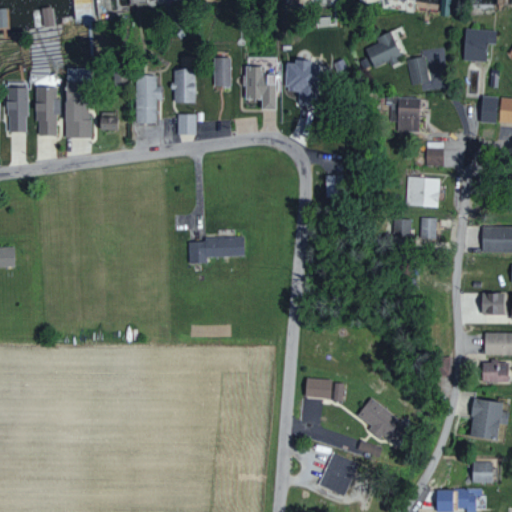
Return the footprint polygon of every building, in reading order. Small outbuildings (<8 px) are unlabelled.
[(39,8),(42,26),(50,24),(47,7),(39,8)] [(484,60),(485,43),(494,43),(494,29),(463,28),(462,59),(484,60)] [(426,82),(423,56),(406,58),(409,84),(426,82)] [(229,85),(228,57),(211,57),(212,85),(229,85)] [(316,105),(319,62),(285,60),(282,100),(290,100),(289,113),(298,114),(299,108),(305,109),(305,105),(316,105)] [(273,108),(272,76),(263,76),(263,65),(242,65),(243,99),(259,99),(259,109),(273,108)] [(173,68),(172,101),(192,102),(192,68),(173,68)] [(133,122),(154,122),(154,98),(159,98),(160,85),(154,85),(154,74),(134,74),(133,122)] [(25,131),(26,86),(6,86),(5,131),(25,131)] [(54,134),(54,114),(50,114),(51,87),(34,87),(34,134),(54,134)] [(90,136),(90,118),(86,118),(86,102),(76,102),(76,90),(63,90),(63,136),(90,136)] [(497,97),(481,94),(477,120),(493,122),(497,97)] [(389,121),(396,121),(396,130),(417,131),(418,98),(390,96),(389,121)] [(511,122),(511,97),(498,97),(497,121),(511,122)] [(195,133),(194,113),(176,113),(176,133),(195,133)] [(424,164),(441,165),(442,141),(425,140),(424,164)] [(404,204),(437,206),(438,177),(406,176),(404,204)] [(419,237),(434,238),(435,217),(420,217),(419,237)] [(391,235),(408,236),(409,219),(392,218),(391,235)] [(480,251),(511,252),(511,225),(480,225),(480,251)] [(204,256),(242,255),(241,235),(201,236),(202,240),(186,241),(187,263),(205,262),(204,256)] [(0,266),(12,266),(12,246),(0,246),(0,266)] [(502,313),(502,292),(479,292),(479,313),(502,313)] [(482,353),(511,354),(511,332),(483,332),(482,353)] [(506,382),(506,361),(481,360),(480,382),(506,382)] [(329,397),(330,379),(304,377),(303,396),(329,397)] [(330,400),(340,401),(343,383),(333,382),(330,400)] [(370,425),(367,428),(392,447),(407,427),(368,397),(355,414),(370,425)] [(467,436),(495,439),(499,401),(472,398),(467,436)] [(357,447),(375,454),(377,448),(359,441),(357,447)] [(342,496),(356,462),(331,451),(316,485),(342,496)] [(490,482),(490,461),(470,460),(470,481),(490,482)]
